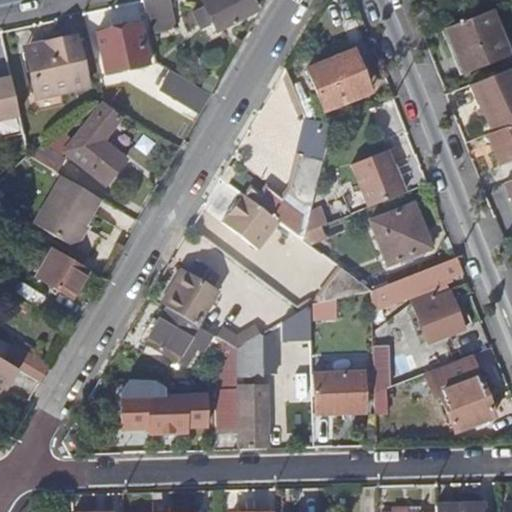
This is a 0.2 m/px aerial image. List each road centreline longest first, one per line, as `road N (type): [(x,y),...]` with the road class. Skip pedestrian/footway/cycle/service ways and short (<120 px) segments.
road 1 (residential): [(298,0),(13,474)]
road 2 (residential): [(13,474),(511,462)]
road 3 (residential): [(511,332),(382,0)]
